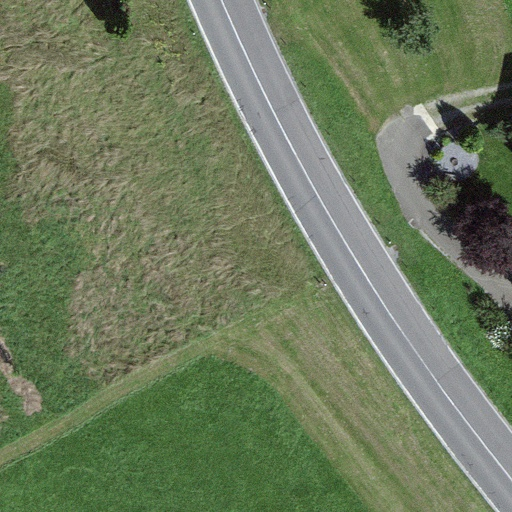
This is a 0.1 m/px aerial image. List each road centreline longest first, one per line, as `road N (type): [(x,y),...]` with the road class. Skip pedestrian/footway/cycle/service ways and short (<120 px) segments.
road 1 (secondary): [(221,0),(346,251),(511,478)]
road 2 (track): [(511,98),(410,129),(401,170),(423,217),(511,295)]
